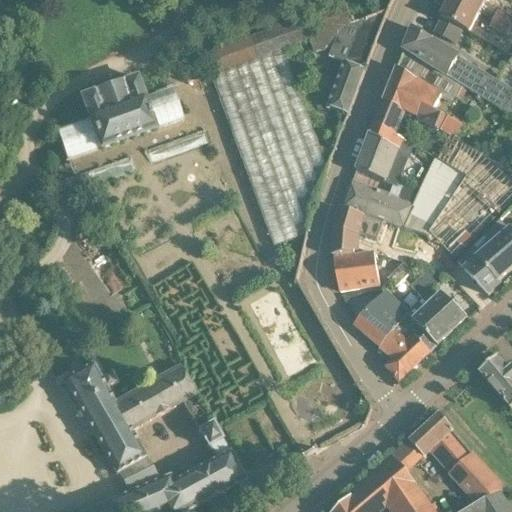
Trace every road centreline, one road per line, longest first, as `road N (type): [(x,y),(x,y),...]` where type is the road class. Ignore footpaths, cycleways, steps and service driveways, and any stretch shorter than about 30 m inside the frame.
road 1 (tertiary): [(399,418),(316,278),(333,195),(410,0)]
road 2 (unclassified): [(399,418),(511,310)]
road 3 (tertiary): [(291,511),(399,418)]
